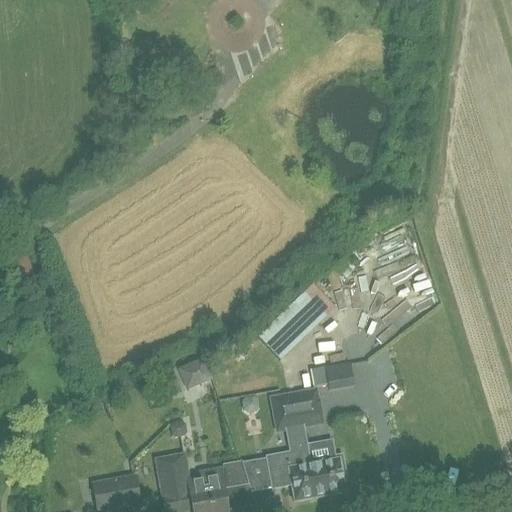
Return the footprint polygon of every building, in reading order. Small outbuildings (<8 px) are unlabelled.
[(110,0),(125,8),(130,0),(110,0)] [(25,255),(8,261),(18,289),(35,282),(30,268),(28,263),(25,255)] [(308,296),(261,340),(282,363),(338,310),(327,298),(318,307),(308,296)] [(203,360),(177,371),(186,391),(212,380),(203,360)] [(323,369),(309,371),(313,389),(327,386),(323,369)] [(278,431),(321,423),(315,390),(272,398),(278,431)] [(332,457),(334,447),(309,444),(308,454),(332,457)] [(266,457),(266,460),(272,490),(273,490),(273,489),(291,486),(294,501),(294,503),(345,494),(345,492),(344,492),(342,476),(346,476),(342,456),(309,462),(308,452),(308,450),(266,457)] [(188,484),(189,484),(183,455),(156,460),(163,497),(162,497),(164,511),(180,511),(192,510),(188,484)] [(201,482),(189,484),(188,484),(192,510),(192,511),(226,511),(223,490),(247,485),(240,462),(222,466),(222,470),(199,474),(201,482)] [(97,511),(139,504),(134,477),(92,484),(97,511)]
